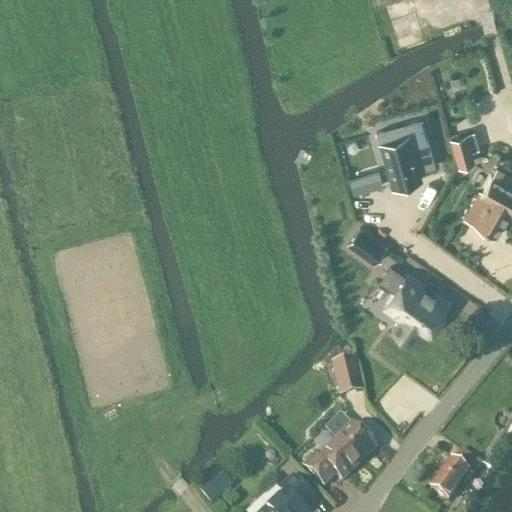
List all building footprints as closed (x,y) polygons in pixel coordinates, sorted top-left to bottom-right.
[(420,181),(418,172),(433,167),(420,120),(403,125),(406,137),(379,144),(391,189),(420,181)] [(473,133),(449,139),(454,155),(477,149),(473,133)] [(510,212),(511,212),(511,209),(511,176),(496,167),(491,176),(490,176),(481,192),(478,191),(463,217),(481,228),(480,231),(492,238),(493,235),(496,236),(510,212)] [(377,186),(374,175),(350,182),(353,193),(377,186)] [(374,263),(386,246),(359,228),(347,244),(374,263)] [(404,278),(390,267),(379,282),(394,292),(383,308),(399,319),(391,330),(408,343),(419,328),(427,334),(447,307),(405,276),(404,278)] [(334,365),(338,390),(352,388),(349,363),(334,365)] [(335,476),(342,483),(375,451),(353,428),(321,460),(317,455),(304,468),(324,488),(335,476)] [(460,450),(452,463),(450,461),(429,491),(447,503),(467,475),(472,478),(482,464),(460,450)] [(195,491),(211,507),(233,486),(217,470),(195,491)] [(302,511),(301,510),(313,499),(292,477),(279,489),(283,494),(263,511),(302,511)]
